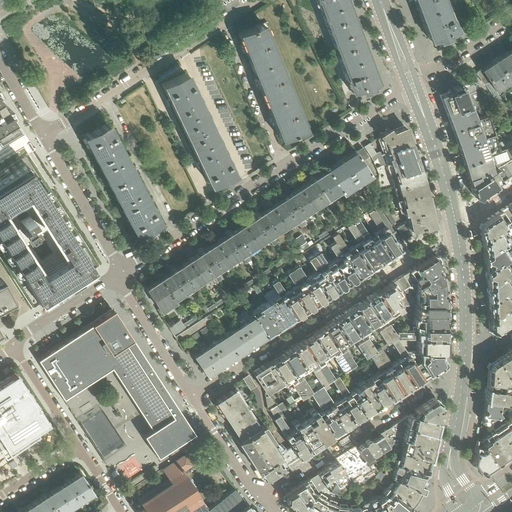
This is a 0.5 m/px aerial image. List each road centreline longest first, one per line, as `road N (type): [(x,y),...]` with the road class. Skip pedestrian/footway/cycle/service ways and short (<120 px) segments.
road 1 (residential): [(116,275),(412,81)]
road 2 (residential): [(456,225),(191,398)]
road 3 (residential): [(252,0),(42,135)]
road 4 (residential): [(80,446),(15,345),(116,275)]
road 5 (residential): [(462,380),(430,386),(260,498)]
road 6 (residential): [(116,275),(42,135)]
road 7 (residential): [(412,81),(456,225)]
road 8 (residential): [(191,398),(116,275)]
road 9 (residential): [(260,498),(191,398)]
road 10 (residential): [(456,225),(466,346)]
